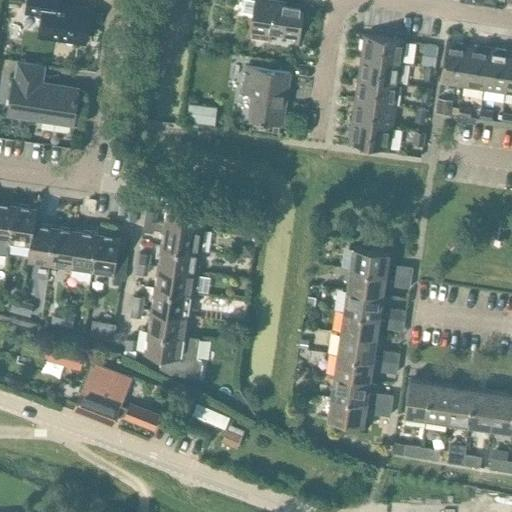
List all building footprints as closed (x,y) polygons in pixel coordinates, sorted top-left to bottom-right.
[(85,43),(90,9),(57,5),(58,0),(27,0),(26,14),(43,16),(40,37),(85,43)] [(298,44),(304,5),(275,1),(274,0),(255,0),(250,38),(269,41),(270,33),(297,37),(296,44),(298,44)] [(365,34),(362,56),(403,62),(406,41),(365,34)] [(462,85),(469,44),(447,41),(440,82),(462,85)] [(424,44),(421,64),(434,66),(435,59),(437,46),(425,44),(424,44)] [(484,89),(490,47),(469,44),(462,85),(484,89)] [(505,92),(511,51),(490,47),(484,89),(505,92)] [(362,56),(358,77),(399,84),(403,62),(362,56)] [(288,72),(289,63),(253,57),(252,67),(246,66),(242,92),(255,94),(251,118),(283,122),(290,72),(288,72)] [(42,81),(44,66),(19,62),(16,79),(13,79),(8,114),(73,123),(78,86),(42,81)] [(434,80),(436,67),(426,66),(424,79),(434,80)] [(358,77),(355,98),(396,105),(399,84),(358,77)] [(430,102),(432,89),(422,88),(420,100),(430,102)] [(355,99),(352,119),(393,126),(396,105),(355,98),(355,99)] [(435,110),(435,112),(450,115),(450,114),(451,106),(452,100),(438,98),(437,98),(436,104),(435,110)] [(216,108),(188,105),(186,122),(214,125),(216,108)] [(471,117),(472,109),(459,107),(458,115),(471,117)] [(416,109),(414,121),(424,122),(426,110),(416,109)] [(492,120),(493,112),(481,110),(479,118),(492,120)] [(511,123),(511,114),(502,113),(501,122),(511,123)] [(352,120),(348,141),(389,148),(393,126),(352,119),(352,120)] [(424,146),(426,132),(415,130),(413,144),(424,146)] [(0,254),(7,255),(9,243),(14,205),(14,203),(0,200),(0,254)] [(167,202),(164,223),(175,225),(203,229),(206,207),(167,202)] [(14,205),(9,243),(10,243),(30,246),(32,231),(33,231),(35,223),(37,206),(36,206),(14,203),(14,205)] [(146,210),(144,221),(155,222),(157,212),(146,210)] [(246,220),(244,234),(256,236),(258,222),(246,220)] [(144,221),(143,230),(154,232),(154,229),(155,222),(144,221)] [(155,222),(154,229),(163,230),(161,245),(200,251),(203,229),(175,225),(164,223),(155,222)] [(29,251),(28,262),(29,262),(49,265),(54,226),(35,223),(33,231),(32,231),(30,246),(29,251)] [(54,226),(49,265),(50,265),(70,268),(75,229),(56,226),(54,226)] [(75,229),(70,268),(71,268),(91,271),(97,232),(76,229),(75,229)] [(97,232),(91,271),(93,271),(114,275),(116,262),(120,235),(98,232),(97,232)] [(243,243),(241,255),(253,257),(255,245),(243,243)] [(161,245),(158,266),(197,272),(200,251),(161,245)] [(353,246),(350,267),(386,273),(390,251),(353,246)] [(140,252),(138,263),(149,265),(151,254),(140,252)] [(114,275),(113,284),(119,285),(120,279),(122,279),(124,263),(116,262),(114,275)] [(138,263),(136,273),(147,275),(149,265),(138,263)] [(394,274),(411,277),(413,267),(396,264),(394,274)] [(158,266),(155,287),(194,293),(197,272),(158,266)] [(350,267),(347,289),(383,294),(386,273),(350,267)] [(410,288),(411,277),(394,274),(393,285),(410,288)] [(155,287),(152,308),(191,314),(194,293),(155,287)] [(347,289),(344,310),(380,316),(383,294),(347,289)] [(132,305),(142,307),(143,297),(133,295),(132,305)] [(307,296),(306,304),(314,305),(315,296),(307,296)] [(13,299),(10,310),(20,313),(23,301),(13,299)] [(23,301),(20,313),(21,313),(30,315),(33,304),(24,302),(23,301)] [(140,317),(142,307),(132,305),(130,316),(140,317)] [(388,317),(405,320),(406,309),(389,307),(388,317)] [(152,308),(149,330),(188,335),(191,314),(152,308)] [(55,310),(51,321),(61,324),(64,312),(55,310)] [(344,310),(341,331),(377,337),(380,316),(344,310)] [(64,312),(61,324),(62,324),(72,327),(75,315),(66,313),(64,312)] [(40,324),(0,313),(0,319),(38,330),(40,324)] [(403,330),(405,320),(388,317),(386,328),(403,330)] [(90,333),(103,337),(105,337),(112,339),(113,339),(115,323),(92,320),(90,332),(90,333)] [(60,330),(58,336),(88,344),(90,338),(60,330)] [(149,330),(146,352),(163,354),(161,368),(170,373),(200,378),(203,360),(203,359),(197,358),(200,337),(191,336),(188,335),(149,330)] [(341,331),(337,353),(373,359),(377,337),(341,331)] [(136,351),(137,340),(126,338),(125,349),(136,351)] [(300,339),(299,347),(307,348),(308,340),(300,339)] [(66,346),(61,364),(79,370),(85,351),(66,346)] [(382,360),(399,363),(400,352),(383,350),(382,360)] [(337,353),(334,374),(370,380),(373,359),(337,353)] [(85,383),(74,410),(112,426),(117,413),(124,416),(127,406),(121,404),(124,396),(132,375),(93,360),(85,383)] [(397,373),(399,363),(382,360),(380,371),(397,373)] [(294,368),(293,377),(298,378),(302,374),(303,369),(294,368)] [(334,374),(331,396),(367,401),(375,403),(375,402),(392,405),(394,395),(376,392),(369,391),(370,380),(334,374)] [(410,378),(404,414),(427,417),(432,381),(410,378)] [(432,381),(427,417),(448,421),(448,417),(453,384),(432,381)] [(448,417),(448,421),(469,424),(474,390),(475,388),(453,384),(448,417)] [(474,390),(469,424),(489,427),(490,427),(495,391),(494,391),(475,388),(474,390)] [(172,408),(169,415),(184,421),(186,416),(194,397),(186,394),(179,391),(172,408)] [(511,393),(495,391),(490,427),(509,430),(511,430),(511,429),(511,426),(511,393)] [(331,396),(328,418),(364,424),(367,401),(331,396)] [(124,416),(123,417),(154,429),(160,413),(129,401),(127,406),(124,416)] [(375,403),(373,414),(390,416),(392,405),(375,402),(375,403)] [(201,403),(185,445),(203,452),(220,411),(201,403)] [(236,431),(225,461),(272,479),(283,449),(236,431)] [(405,449),(404,454),(420,457),(422,446),(406,443),(405,449)] [(422,446),(420,457),(436,460),(437,460),(438,449),(422,446)] [(463,464),(465,453),(448,451),(446,462),(463,464)] [(465,453),(463,464),(479,467),(481,456),(465,453)] [(491,458),(489,469),(505,471),(506,460),(491,458)]
